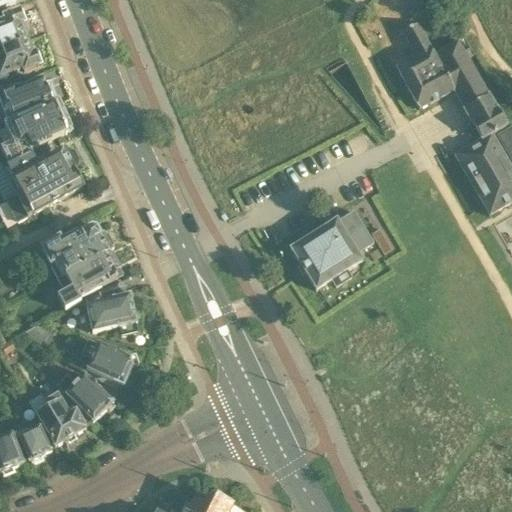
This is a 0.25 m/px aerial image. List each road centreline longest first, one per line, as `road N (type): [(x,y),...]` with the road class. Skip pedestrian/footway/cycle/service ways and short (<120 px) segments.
road 1 (secondary): [(259,405),(148,174),(77,0)]
road 2 (track): [(411,139),(511,309)]
road 3 (residential): [(92,500),(259,405)]
road 4 (track): [(365,0),(351,8),(349,25),(411,139)]
road 5 (secondary): [(259,405),(317,511)]
